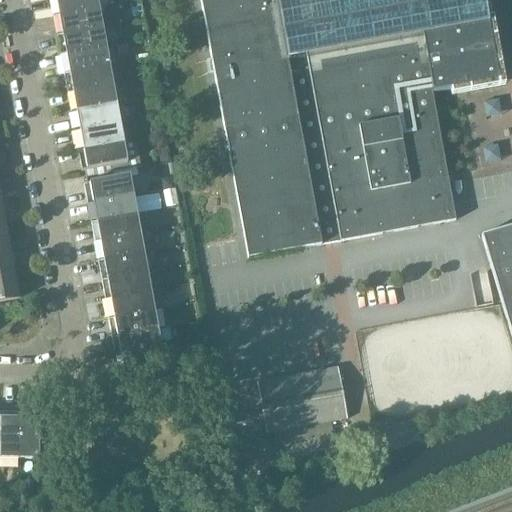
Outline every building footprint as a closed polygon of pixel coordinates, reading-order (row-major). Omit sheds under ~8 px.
[(49,0),(53,18),(99,10),(96,0),(49,0)] [(199,0),(248,260),(455,223),(431,95),(450,91),(498,83),(482,0),(199,0)] [(53,18),(56,37),(102,29),(99,10),(53,18)] [(56,37),(60,57),(106,48),(102,29),(56,37)] [(109,67),(106,48),(60,57),(63,76),(109,67)] [(63,76),(67,95),(113,87),(109,67),(63,76)] [(67,95),(70,114),(116,106),(113,87),(67,95)] [(70,114),(74,133),(120,125),(116,106),(70,114)] [(123,144),(120,125),(74,133),(77,153),(123,144)] [(77,153),(81,173),(110,167),(111,174),(140,168),(135,142),(123,144),(77,153)] [(83,185),(87,206),(133,197),(129,177),(83,185)] [(87,206),(90,225),(136,216),(133,197),(87,206)] [(90,225),(94,244),(140,236),(136,216),(90,225)] [(0,251),(10,250),(6,225),(0,225),(0,251)] [(511,226),(480,236),(511,341),(511,226)] [(94,244),(97,263),(144,255),(140,236),(94,244)] [(0,251),(0,277),(15,275),(10,250),(0,251)] [(97,263),(101,282),(147,274),(144,255),(97,263)] [(101,282),(104,302),(151,293),(147,274),(101,282)] [(0,277),(0,303),(19,300),(15,275),(0,277)] [(104,302),(108,321),(154,312),(151,293),(104,302)] [(108,321),(112,340),(158,332),(154,312),(108,321)] [(112,340),(115,359),(161,351),(158,332),(112,340)] [(161,351),(115,359),(119,379),(165,371),(161,351)] [(338,370),(257,384),(266,435),(346,420),(338,370)] [(0,460),(17,461),(18,414),(0,413),(0,460)] [(18,414),(17,461),(37,462),(38,415),(18,414)] [(413,421),(376,433),(383,454),(383,455),(420,442),(419,440),(413,421)]
